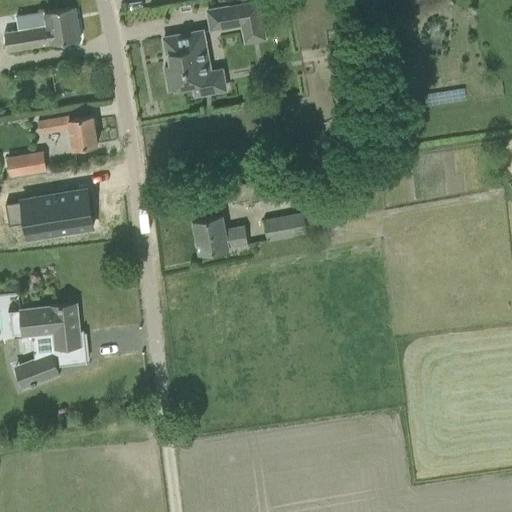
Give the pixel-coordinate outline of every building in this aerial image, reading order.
[(206,9),(210,31),(241,26),(244,43),(265,39),(258,0),(206,9)] [(4,32),(7,51),(80,39),(74,6),(16,16),(18,30),(4,32)] [(165,64),(169,89),(193,85),(194,90),(212,86),(206,51),(202,52),(198,31),(163,38),(166,54),(168,54),(169,63),(165,64)] [(326,45),(330,79),(346,77),(342,43),(326,45)] [(37,122),(39,133),(70,128),(73,148),(97,144),(93,115),(69,119),(69,116),(37,122)] [(5,158),(8,176),(45,169),(42,152),(5,158)] [(229,186),(232,203),(290,192),(287,175),(229,186)] [(95,189),(32,199),(37,232),(100,222),(95,189)] [(264,220),(268,240),(307,233),(303,213),(264,220)] [(193,221),(199,253),(247,244),(244,226),(224,230),(221,216),(193,221)] [(35,358),(34,358),(42,379),(58,373),(55,366),(57,365),(87,362),(83,331),(79,332),(76,303),(10,310),(13,335),(33,333),(35,358)]
